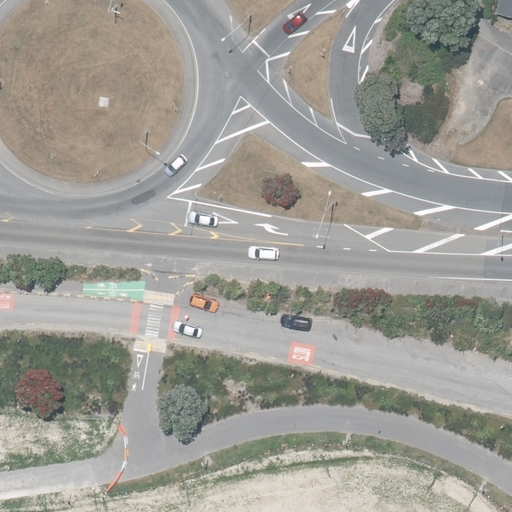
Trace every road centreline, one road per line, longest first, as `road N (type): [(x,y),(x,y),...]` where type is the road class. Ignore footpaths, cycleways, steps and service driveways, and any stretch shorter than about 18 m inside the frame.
road 1 (trunk): [(411,260),(0,235)]
road 2 (primary): [(411,260),(123,207)]
road 3 (primary): [(378,0),(351,39),(346,64),(351,130),(364,166)]
road 4 (primary): [(218,86),(364,166)]
road 5 (primary): [(218,86),(190,161),(123,207)]
road 6 (primary): [(364,166),(420,188),(511,200)]
road 7 (secondary): [(323,0),(247,57),(218,68)]
